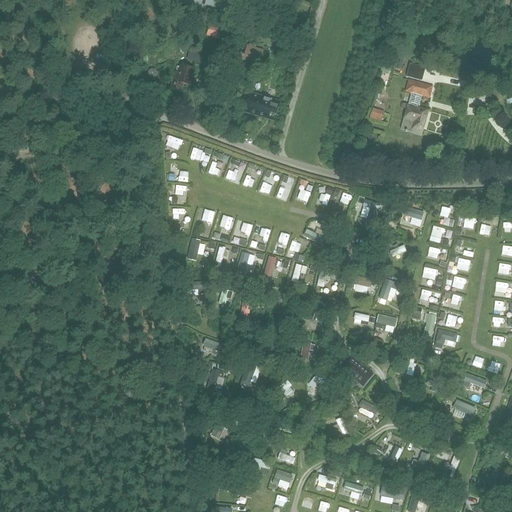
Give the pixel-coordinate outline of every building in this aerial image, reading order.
[(184,0),(183,4),(204,10),(205,6),(228,13),(232,0),(184,0)] [(206,36),(220,41),(223,29),(210,25),(206,36)] [(264,51),(247,46),(244,55),(240,54),(238,61),(258,68),(264,51)] [(406,76),(422,80),(425,68),(409,64),(406,76)] [(175,72),(170,88),(181,92),(183,84),(190,86),(194,69),(180,65),(178,73),(175,72)] [(433,87),(417,82),(409,80),(405,92),(411,94),(422,97),(430,99),(433,87)] [(210,83),(204,81),(201,93),(207,94),(210,83)] [(408,133),(421,136),(428,110),(419,108),(422,97),(411,94),(401,130),(400,131),(405,132),(405,133),(408,134),(408,133)] [(275,115),(279,103),(251,95),(245,113),(267,120),(269,113),(275,115)] [(384,112),(373,109),(370,119),(381,122),(384,112)] [(173,136),(183,139),(185,133),(175,130),(173,136)] [(207,155),(210,143),(197,141),(195,153),(207,155)] [(221,170),(227,150),(218,147),(213,167),(221,170)] [(238,154),(235,159),(243,162),(245,157),(238,154)] [(254,157),(252,164),(257,166),(260,159),(254,157)] [(239,177),(243,167),(233,163),(229,173),(239,177)] [(194,176),(194,164),(184,164),(184,175),(194,176)] [(245,178),(253,180),(256,170),(249,168),(245,178)] [(182,182),(183,189),(190,188),(189,180),(182,182)] [(287,192),(290,183),(284,182),(281,191),(287,192)] [(301,193),(312,198),(316,187),(305,183),(301,193)] [(342,187),(342,198),(354,199),(354,188),(342,187)] [(331,200),(334,190),(329,188),(326,199),(331,200)] [(364,204),(371,202),(369,194),(362,196),(364,204)] [(456,209),(457,202),(447,201),(446,208),(456,209)] [(189,215),(189,204),(179,204),(179,215),(189,215)] [(218,220),(220,207),(213,206),(211,219),(218,220)] [(233,211),(231,221),(236,222),(239,213),(233,211)] [(468,223),(480,224),(480,212),(468,212),(468,223)] [(252,217),(247,229),(253,231),(258,219),(252,217)] [(494,231),(496,220),(485,218),(483,229),(494,231)] [(262,232),(272,236),(276,225),(266,221),(262,232)] [(439,221),(435,235),(445,238),(449,224),(439,221)] [(284,239),(290,241),(293,231),(287,229),(284,239)] [(292,243),(298,245),(301,237),(295,235),(292,243)] [(395,245),(397,251),(410,247),(408,240),(395,245)] [(467,250),(478,253),(479,247),(468,245),(467,250)] [(272,252),(271,265),(279,266),(280,253),(272,252)] [(473,266),(475,256),(454,252),(453,262),(473,266)] [(296,272),(303,274),(307,260),(300,258),(296,272)] [(511,268),(511,258),(503,258),(502,268),(511,268)] [(430,260),(428,275),(440,276),(441,261),(430,260)] [(458,271),(457,276),(451,274),(450,281),(468,285),(471,274),(458,271)] [(511,274),(501,275),(502,282),(511,281),(511,274)] [(393,298),(398,285),(390,282),(385,295),(393,298)] [(439,298),(440,288),(429,287),(428,297),(439,298)] [(450,301),(461,304),(463,294),(452,291),(450,301)] [(511,294),(498,293),(497,301),(511,303),(511,297),(511,294)] [(438,331),(439,310),(428,310),(427,331),(438,331)] [(387,324),(388,316),(375,315),(374,323),(387,324)] [(459,340),(462,326),(443,322),(440,336),(459,340)] [(497,341),(511,341),(511,331),(498,330),(497,341)] [(319,337),(305,338),(306,354),(320,353),(319,337)] [(342,370),(363,387),(374,374),(352,357),(342,370)] [(411,358),(408,369),(415,372),(419,361),(411,358)] [(489,383),(491,376),(471,370),(469,377),(489,383)] [(293,375),(283,380),(287,390),(298,385),(293,375)] [(465,413),(472,400),(461,395),(455,408),(465,413)] [(511,398),(503,422),(511,425),(511,398)] [(399,460),(409,441),(402,438),(392,456),(399,460)] [(292,455),(299,458),(302,451),(294,449),(292,455)] [(299,471),(288,468),(286,476),(296,479),(299,471)] [(353,486),(365,490),(368,482),(356,477),(353,486)] [(324,500),(334,504),(336,498),(326,494),(324,500)] [(416,498),(415,508),(428,510),(430,499),(416,498)] [(223,500),(222,511),(236,511),(237,501),(223,500)] [(343,500),(341,510),(348,511),(351,511),(354,503),(343,500)]
